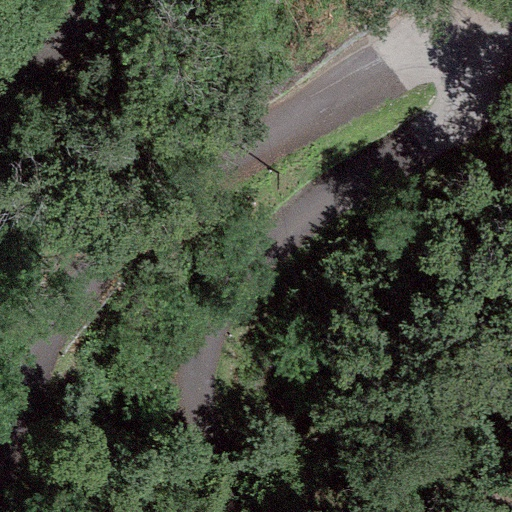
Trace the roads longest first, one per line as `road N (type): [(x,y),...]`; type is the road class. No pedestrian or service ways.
road 1 (unclassified): [(0,459),(50,321),(105,251),(381,67),(447,41),(467,43),(485,63),(485,83),(471,105),(319,204),(255,262),(211,323),(192,380),(194,406),(245,511)]
road 2 (unclassified): [(104,0),(0,89)]
